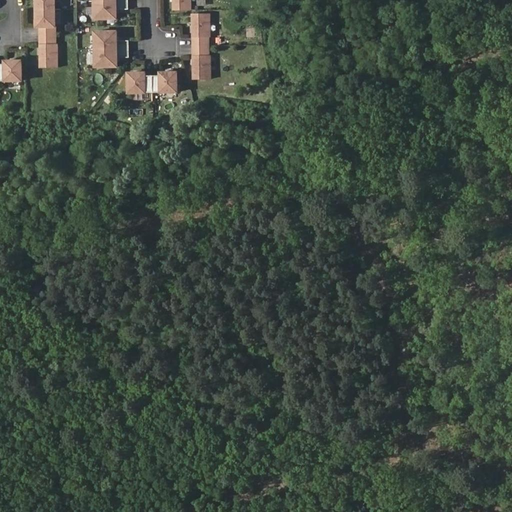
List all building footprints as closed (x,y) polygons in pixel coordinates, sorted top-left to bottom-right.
[(55,10),(55,0),(36,0),(37,10),(55,10)] [(191,10),(190,0),(174,0),(174,10),(186,10),(191,10)] [(117,19),(117,9),(128,9),(128,1),(95,2),(95,19),(117,19)] [(55,27),(55,10),(37,10),(37,27),(40,27),(55,27)] [(210,37),(210,14),(193,14),(193,27),(192,27),(192,38),(193,38),(208,37),(210,37)] [(56,35),(55,27),(40,27),(41,35),(56,35)] [(129,49),(129,41),(117,41),(117,32),(95,32),(95,50),(129,49)] [(56,44),(56,35),(41,35),(41,44),(56,44)] [(209,47),(208,37),(193,38),(194,47),(209,47)] [(58,68),(57,44),(56,44),(41,44),(40,44),(40,55),(41,55),(41,68),(58,68)] [(209,56),(209,47),(194,47),(194,56),(209,56)] [(129,57),(129,49),(95,50),(96,67),(117,67),(117,57),(129,57)] [(211,79),(210,56),(209,56),(194,56),(193,56),(193,67),(194,67),(194,80),(211,79)] [(22,81),(22,61),(5,61),(5,65),(5,81),(22,81)] [(146,93),(146,76),(146,73),(129,73),(129,93),(146,93)] [(178,92),(177,73),(161,73),(161,76),(161,93),(178,92)]
